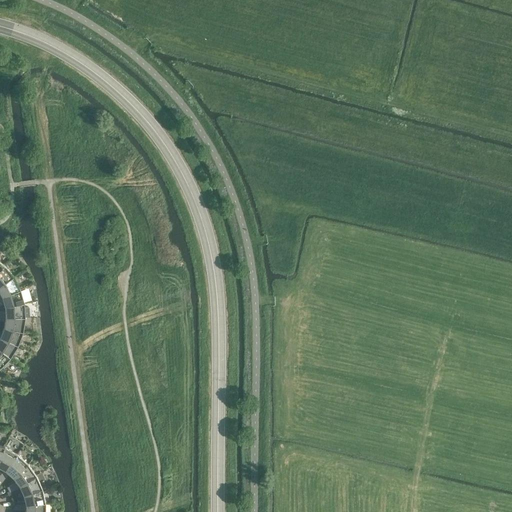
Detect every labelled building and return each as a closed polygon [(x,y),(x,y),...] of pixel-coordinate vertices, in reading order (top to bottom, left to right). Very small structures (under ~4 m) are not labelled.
[(4,265),(0,268),(0,284),(13,276),(4,265)] [(0,296),(20,289),(13,276),(0,284),(0,296)] [(20,289),(0,296),(0,301),(3,300),(5,306),(24,302),(20,289)] [(0,311),(0,315),(25,317),(29,317),(28,306),(24,307),(24,302),(5,306),(5,312),(0,311)] [(25,317),(0,315),(0,319),(5,320),(4,326),(23,331),(25,317)] [(0,331),(0,336),(18,345),(23,331),(4,326),(2,332),(0,331)] [(18,345),(0,336),(0,349),(10,357),(18,345)] [(0,366),(10,357),(0,349),(0,366)] [(4,446),(0,455),(0,466),(2,467),(0,469),(0,476),(17,454),(4,446)] [(17,454),(0,476),(0,479),(2,481),(8,472),(13,476),(27,463),(17,454)] [(35,474),(27,463),(13,476),(16,481),(7,487),(9,490),(35,474)] [(36,475),(35,474),(9,490),(11,494),(21,488),(23,494),(42,488),(36,475)] [(14,501),(14,505),(45,502),(42,488),(23,494),(25,500),(14,501)] [(45,511),(45,502),(14,505),(14,509),(26,508),(25,511),(45,511)]
